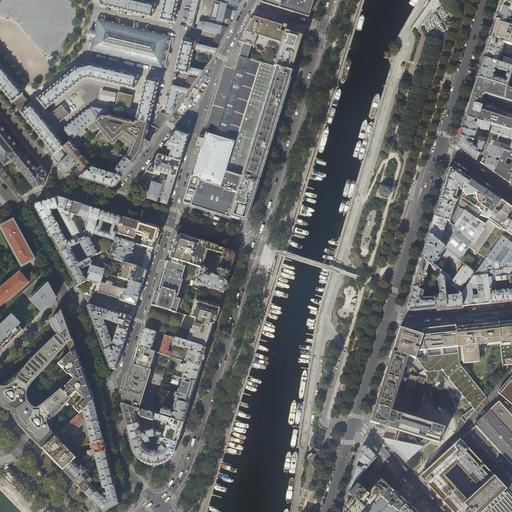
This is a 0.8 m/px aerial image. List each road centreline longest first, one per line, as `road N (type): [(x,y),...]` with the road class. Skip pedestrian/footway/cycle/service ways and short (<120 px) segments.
road 1 (secondary): [(255,244),(186,467),(158,502)]
road 2 (secondary): [(332,0),(255,244)]
road 3 (secondary): [(386,321),(440,146)]
road 4 (residential): [(216,66),(113,201)]
road 5 (residential): [(170,218),(216,66)]
road 6 (secondary): [(440,146),(485,0)]
road 7 (primary): [(158,502),(120,460),(102,392)]
road 8 (residential): [(511,308),(386,321)]
road 9 (primary): [(0,422),(84,511)]
road 10 (residential): [(353,427),(439,511)]
